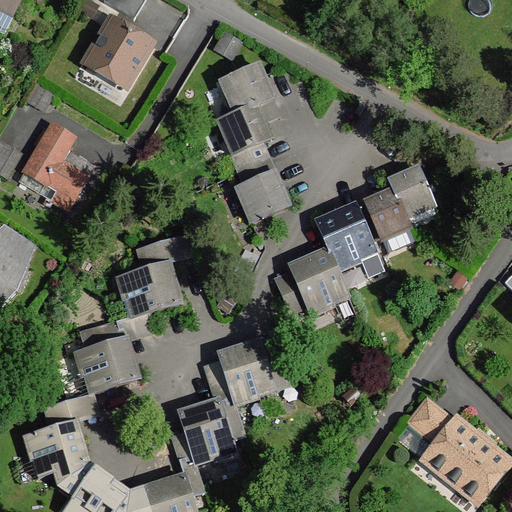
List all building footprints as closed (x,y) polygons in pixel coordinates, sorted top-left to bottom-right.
[(0,0),(0,11),(16,20),(26,0),(0,0)] [(110,16),(80,66),(125,94),(156,44),(110,16)] [(278,104),(262,66),(219,85),(234,118),(217,125),(244,187),(233,191),(250,229),(292,211),(264,149),(278,143),(264,111),(278,104)] [(85,150),(48,130),(20,185),(88,220),(105,188),(74,171),(85,150)] [(397,195),(369,206),(386,248),(418,235),(414,225),(438,215),(421,174),(393,185),(397,195)] [(328,253),(290,269),(311,321),(354,303),(342,273),(378,258),(358,210),(317,226),(328,253)] [(0,234),(0,317),(24,302),(40,250),(3,230),(0,234)] [(132,323),(186,307),(174,265),(120,281),(132,323)] [(88,348),(126,337),(121,321),(83,331),(88,348)] [(91,398),(145,382),(133,341),(79,356),(91,398)] [(220,356),(239,409),(280,395),(261,341),(220,356)] [(436,447),(420,468),(478,511),(483,511),(511,474),(511,463),(430,401),(410,427),(436,447)] [(182,417),(200,470),(241,456),(223,403),(182,417)] [(38,482),(92,466),(80,425),(26,440),(38,482)] [(129,500),(97,476),(69,511),(202,511),(191,479),(129,500)]
